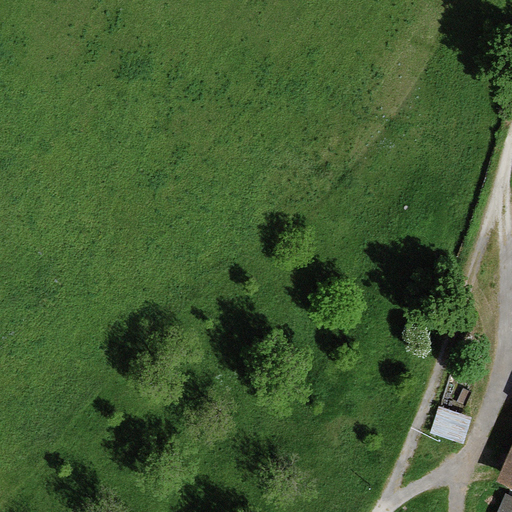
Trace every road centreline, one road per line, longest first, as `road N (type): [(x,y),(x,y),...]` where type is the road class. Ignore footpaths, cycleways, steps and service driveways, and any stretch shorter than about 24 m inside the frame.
road 1 (track): [(511,147),(477,271),(382,511)]
road 2 (track): [(459,511),(461,466),(495,403),(511,344)]
